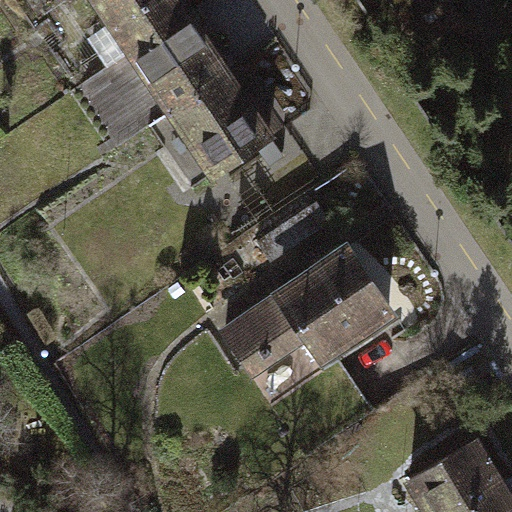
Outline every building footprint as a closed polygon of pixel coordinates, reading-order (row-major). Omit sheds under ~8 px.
[(211,17),(199,0),(97,0),(141,64),(211,17)] [(350,0),(404,82),(482,32),(460,0),(350,0)] [(254,83),(211,17),(141,64),(184,129),(254,83)] [(294,144),(254,83),(184,129),(223,190),(294,144)] [(397,312),(345,238),(266,292),(211,330),(246,382),(302,344),(318,367),(397,312)] [(511,511),(511,491),(483,444),(411,485),(427,511),(511,511)]
